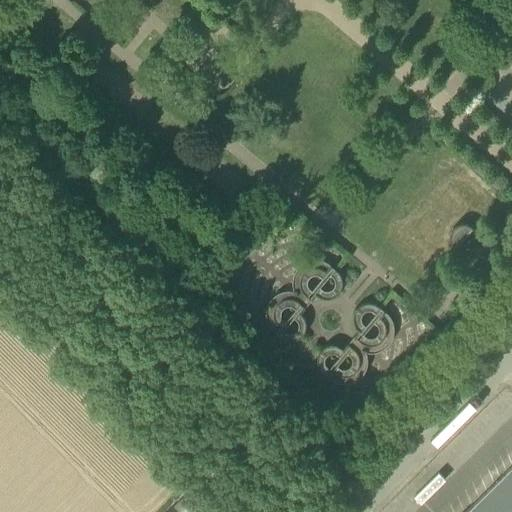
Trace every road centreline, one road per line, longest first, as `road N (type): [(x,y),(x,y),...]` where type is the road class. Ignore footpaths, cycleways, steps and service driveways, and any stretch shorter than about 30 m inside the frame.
road 1 (track): [(0,103),(215,327),(359,501)]
road 2 (unclassified): [(348,511),(511,350)]
